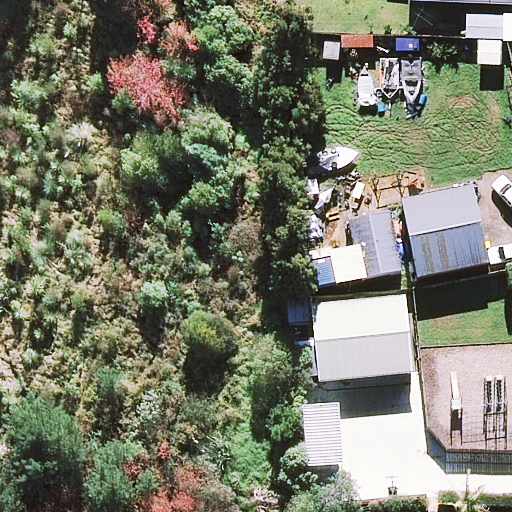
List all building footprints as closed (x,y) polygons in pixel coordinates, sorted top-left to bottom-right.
[(511,0),(406,0),(406,4),(511,8),(511,0)] [(487,266),(470,191),(347,218),(361,283),(410,272),(412,282),(487,266)] [(411,377),(404,301),(313,309),(316,349),(292,351),(295,387),(411,377)] [(511,349),(432,347),(430,451),(511,452),(511,349)] [(341,468),(337,409),(302,412),(307,471),(341,468)]
